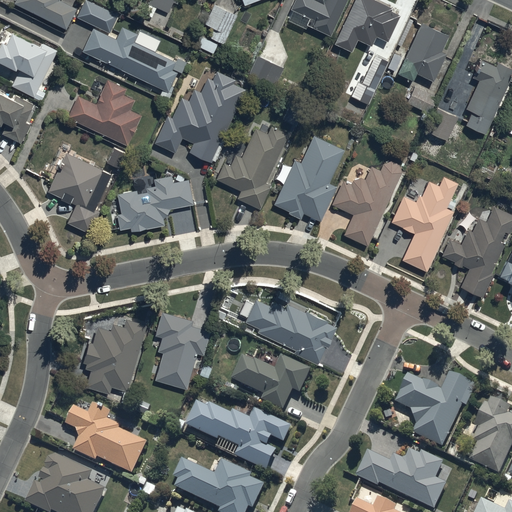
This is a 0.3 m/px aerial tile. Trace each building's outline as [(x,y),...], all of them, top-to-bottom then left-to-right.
[(14,0),(66,26),(76,6),(64,0),(14,0)] [(92,0),(83,0),(77,14),(109,30),(118,12),(92,0)] [(148,0),(143,11),(152,15),(156,6),(168,11),(172,0),(148,0)] [(330,33),(345,0),(292,0),(290,6),(293,7),(288,18),(306,26),(307,22),(330,33)] [(392,4),(383,0),(353,0),(335,40),(352,48),(357,36),(371,42),(375,33),(387,39),(400,12),(391,8),(392,4)] [(224,42),(237,12),(214,2),(206,21),(214,25),(209,35),(224,42)] [(449,31),(421,18),(398,70),(413,76),(416,69),(433,77),(446,49),(442,48),(449,31)] [(178,68),(177,70),(172,68),(176,59),(134,40),(138,31),(122,23),(116,36),(93,25),(82,49),(168,89),(171,90),(173,85),(171,84),(176,73),(179,74),(182,70),(178,68)] [(42,41),(11,27),(6,38),(1,36),(0,38),(0,56),(15,64),(16,62),(21,64),(12,82),(34,93),(57,47),(42,40),(42,41)] [(217,42),(201,34),(197,43),(213,51),(217,42)] [(180,39),(175,49),(186,54),(191,45),(180,39)] [(401,54),(394,50),(387,65),(389,66),(386,71),(390,72),(392,67),(394,69),(401,54)] [(275,83),(283,65),(257,52),(248,70),(275,83)] [(369,99),(388,60),(374,53),(362,80),(358,79),(351,92),(357,95),(354,102),(359,105),(363,96),(369,99)] [(486,131),(511,72),(511,65),(498,59),(495,63),(480,56),(472,74),(479,77),(466,105),(472,108),(466,122),(486,131)] [(192,91),(187,89),(184,96),(181,94),(171,115),(167,113),(154,140),(175,150),(182,135),(194,140),(189,149),(213,160),(214,158),(215,158),(225,137),(222,136),(245,87),(233,81),(235,77),(216,68),(215,71),(205,67),(196,87),(194,86),(192,91)] [(78,93),(68,114),(127,143),(141,112),(129,107),(134,97),(123,92),(126,86),(107,77),(95,101),(78,93)] [(437,94),(414,83),(406,100),(428,111),(437,94)] [(0,122),(2,119),(6,122),(1,132),(21,141),(30,123),(25,121),(33,103),(0,86),(0,122)] [(467,118),(436,105),(426,128),(456,142),(467,118)] [(265,180),(288,131),(271,124),(268,131),(255,125),(241,154),(236,152),(230,163),(224,160),(216,176),(241,188),(237,195),(260,206),(270,183),(265,180)] [(344,147),(314,132),(301,159),(295,157),(274,201),(290,208),(289,210),(300,216),(303,210),(321,218),(337,184),(329,180),(344,147)] [(111,172),(65,150),(48,189),(70,200),(71,199),(76,202),(67,220),(89,230),(100,208),(94,205),(111,172)] [(385,215),(381,213),(401,169),(398,162),(391,158),(383,161),(380,168),(371,163),(365,176),(361,175),(353,178),(351,181),(342,177),(331,202),(353,211),(343,232),(367,243),(372,233),(376,235),(385,215)] [(164,223),(163,216),(170,206),(193,202),(189,176),(172,179),(171,173),(154,176),(155,183),(146,185),(147,190),(137,191),(136,188),(117,191),(119,202),(114,203),(116,212),(117,211),(120,227),(131,225),(131,229),(164,223)] [(416,199),(404,193),(392,219),(402,224),(414,230),(402,257),(426,268),(454,209),(452,208),(455,201),(449,199),(458,181),(443,174),(438,183),(429,179),(422,194),(419,192),(416,199)] [(511,208),(498,202),(496,205),(493,203),(486,219),(478,216),(472,229),(468,227),(460,242),(449,236),(442,252),(455,259),(454,261),(461,265),(463,262),(470,266),(461,283),(482,293),(493,271),(491,270),(505,241),(503,240),(508,230),(509,230),(511,224),(511,208)] [(511,261),(506,258),(500,273),(507,276),(508,274),(511,276),(511,261)] [(278,299),(277,301),(271,299),(269,303),(268,303),(268,301),(263,298),(262,300),(256,297),(245,319),(260,326),(258,329),(295,347),(293,351),(318,362),(326,344),(327,344),(336,324),(327,319),(327,318),(306,308),(305,310),(286,301),(286,302),(278,299)] [(192,318),(162,309),(156,333),(162,335),(158,349),(163,350),(156,378),(187,386),(196,351),(204,353),(210,329),(191,324),(192,318)] [(127,389),(145,323),(127,316),(124,324),(112,320),(110,327),(97,324),(92,340),(88,339),(82,359),(87,360),(86,365),(92,367),(86,385),(109,392),(112,384),(127,389)] [(262,399),(263,400),(262,403),(275,409),(276,406),(284,410),(293,389),(300,392),(312,369),(282,355),(276,368),(256,358),(255,361),(243,355),(232,379),(265,394),(262,399)] [(425,378),(424,380),(410,373),(396,401),(412,409),(418,424),(414,432),(443,446),(464,403),(467,405),(478,384),(451,371),(442,389),(439,387),(440,386),(425,378)] [(511,413),(509,412),(511,405),(491,397),(489,403),(486,402),(476,425),(479,426),(474,440),(478,441),(471,459),(500,473),(511,447),(511,413)] [(197,400),(186,424),(219,439),(220,437),(239,446),(235,455),(267,470),(277,449),(268,445),(272,437),(284,442),(292,426),(255,408),(251,417),(249,417),(253,408),(242,403),(238,411),(234,409),(232,412),(211,402),(209,406),(197,400)] [(77,429),(80,436),(74,449),(96,460),(98,456),(133,473),(147,441),(119,428),(121,425),(108,419),(112,411),(105,408),(106,406),(101,404),(100,406),(93,403),(89,412),(75,405),(66,423),(77,429)] [(410,449),(407,457),(402,458),(395,454),(391,461),(368,450),(357,475),(379,486),(380,483),(435,509),(447,483),(436,478),(444,460),(422,450),(421,454),(410,449)] [(93,471),(57,454),(49,456),(46,463),(47,468),(45,467),(41,477),(43,478),(41,483),(35,480),(27,498),(28,498),(26,502),(48,511),(52,511),(53,510),(56,511),(94,511),(106,488),(89,480),(93,471)] [(179,478),(176,486),(221,507),(219,511),(246,511),(249,506),(254,508),(265,484),(251,477),(252,474),(222,460),(216,474),(182,458),(174,476),(179,478)] [(358,499),(351,511),(399,511),(395,510),(397,505),(379,496),(374,506),(358,499)] [(506,509),(482,498),(475,511),(511,511),(511,501),(510,501),(506,509)]
